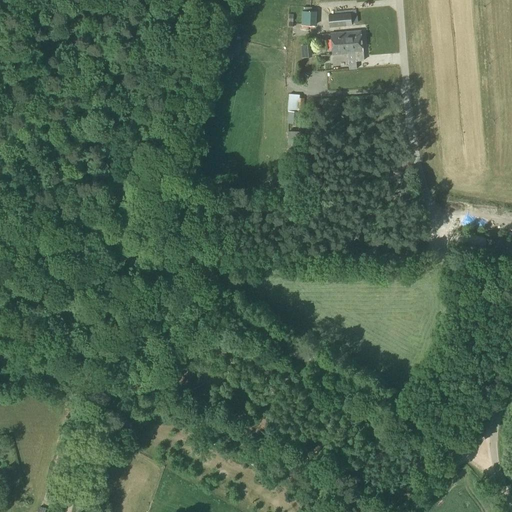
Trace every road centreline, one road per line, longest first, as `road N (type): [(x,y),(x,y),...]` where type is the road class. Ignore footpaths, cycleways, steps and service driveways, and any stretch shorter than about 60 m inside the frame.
road 1 (track): [(467,453),(142,259)]
road 2 (track): [(142,259),(445,263)]
road 3 (track): [(445,263),(406,106),(398,0)]
road 4 (track): [(142,259),(211,0)]
road 5 (track): [(67,511),(139,264)]
road 6 (track): [(58,222),(38,115),(1,0)]
road 7 (track): [(142,259),(59,216),(0,205)]
road 8 (unclassified): [(511,505),(491,451),(511,385)]
